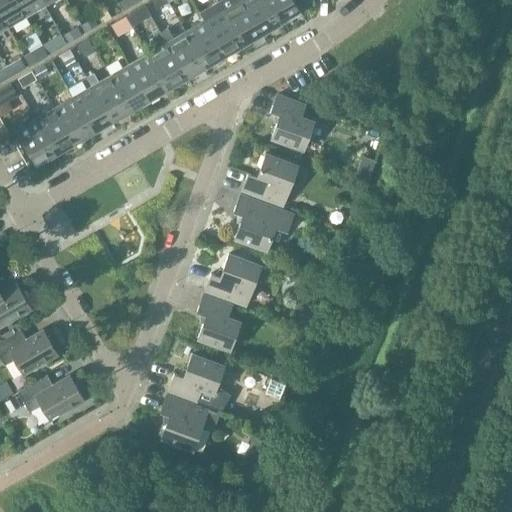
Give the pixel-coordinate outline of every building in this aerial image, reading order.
[(0,0),(0,14),(7,28),(26,17),(16,0),(0,0)] [(16,0),(26,17),(45,6),(41,0),(16,0)] [(221,0),(218,2),(243,46),(262,35),(241,0),(221,0)] [(266,0),(241,0),(262,35),(281,24),(266,0)] [(266,0),(281,24),(300,12),(293,0),(266,0)] [(301,0),(306,8),(311,0),(301,0)] [(204,21),(225,56),(243,46),(218,2),(199,13),(204,21)] [(204,21),(186,32),(206,67),(225,56),(204,21)] [(72,32),(63,38),(66,44),(76,38),(72,32)] [(99,32),(87,39),(92,47),(103,40),(99,32)] [(186,32),(167,43),(187,78),(206,67),(186,32)] [(167,43),(148,54),(168,89),(187,78),(167,43)] [(43,47),(32,54),(36,62),(48,55),(43,47)] [(148,54),(129,65),(149,100),(168,89),(148,54)] [(21,59),(5,68),(10,76),(26,67),(21,59)] [(129,65),(110,76),(130,111),(149,100),(129,65)] [(5,68),(0,70),(0,82),(10,76),(5,68)] [(92,87),(112,122),(130,111),(110,76),(92,87)] [(0,89),(0,106),(18,96),(11,83),(0,89)] [(112,122),(92,87),(73,98),(93,133),(112,122)] [(271,138),(303,150),(314,122),(301,117),(305,106),(276,95),(270,112),(280,115),(271,138)] [(73,98),(54,108),(75,143),(93,133),(73,98)] [(54,108),(36,119),(56,154),(75,143),(54,108)] [(36,119),(16,131),(28,152),(36,166),(56,154),(36,119)] [(257,177),(248,174),(241,190),(283,206),(298,166),(265,154),(257,177)] [(234,238),(266,250),(275,227),(287,231),(293,215),(240,195),(234,212),(243,215),(234,238)] [(258,273),(261,266),(228,254),(220,277),(211,274),(205,291),(246,306),(253,287),(257,284),(260,278),(258,273)] [(0,326),(31,309),(17,285),(0,294),(0,326)] [(197,312),(206,315),(197,339),(230,350),(234,338),(238,335),(241,328),(240,323),(240,322),(227,317),(231,306),(203,295),(197,312)] [(14,360),(23,375),(57,355),(43,330),(21,343),(15,333),(0,341),(0,357),(4,365),(14,360)] [(168,391),(223,411),(231,390),(217,385),(224,366),(192,354),(183,377),(174,374),(168,391)] [(41,405),(49,420),(84,400),(70,376),(47,389),(41,379),(18,392),(29,412),(41,405)] [(169,415),(161,438),(193,450),(202,426),(215,430),(217,423),(230,428),(234,417),(221,413),(220,415),(166,395),(160,412),(169,415)]
